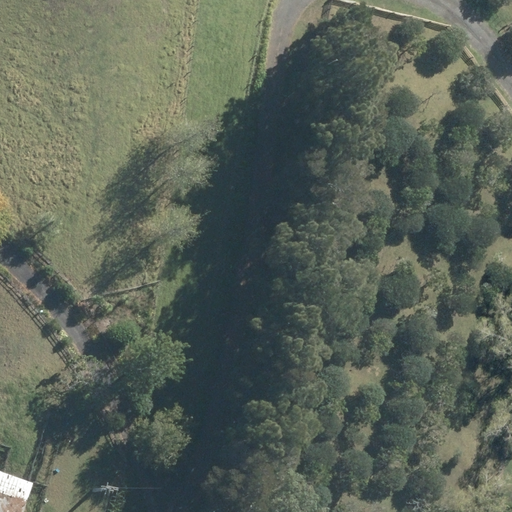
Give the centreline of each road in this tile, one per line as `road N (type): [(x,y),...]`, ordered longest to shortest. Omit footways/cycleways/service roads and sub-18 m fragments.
road 1 (track): [(172,511),(283,0)]
road 2 (track): [(159,511),(111,387),(0,259)]
road 3 (track): [(395,0),(445,20),(511,79)]
